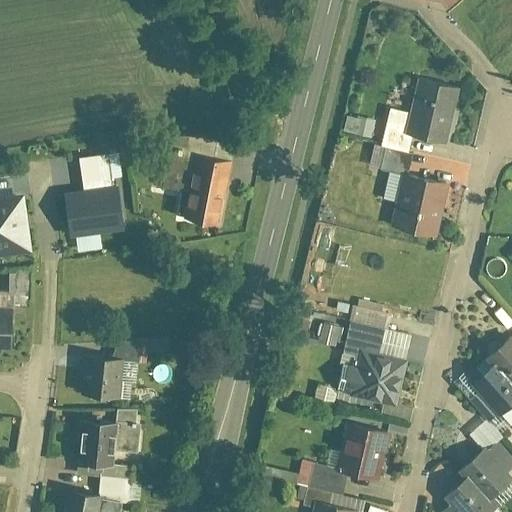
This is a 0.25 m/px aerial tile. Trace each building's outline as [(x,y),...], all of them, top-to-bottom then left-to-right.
[(414,133),(448,140),(461,85),(421,75),(413,109),(408,131),(414,133)] [(408,131),(413,109),(389,103),(380,140),(388,142),(410,147),(414,133),(408,131)] [(370,134),(374,118),(347,112),(343,127),(370,134)] [(402,170),(411,172),(416,149),(410,147),(388,142),(382,166),(402,170)] [(80,155),(84,186),(113,182),(108,151),(80,155)] [(187,217),(221,222),(231,157),(197,151),(187,217)] [(438,233),(450,181),(411,172),(402,170),(390,222),(438,233)] [(64,189),(71,235),(87,232),(124,227),(118,182),(113,182),(84,186),(64,189)] [(0,255),(34,250),(25,193),(0,196),(0,255)] [(0,343),(13,344),(13,306),(0,305),(0,343)] [(356,345),(378,350),(384,324),(351,317),(346,343),(356,345)] [(317,339),(336,343),(341,324),(321,319),(317,339)] [(511,333),(489,355),(493,359),(511,380),(511,333)] [(345,392),(397,404),(407,356),(378,350),(356,345),(345,392)] [(87,351),(82,390),(121,394),(126,355),(87,351)] [(511,380),(493,359),(471,378),(502,412),(511,403),(511,380)] [(82,415),(79,458),(116,461),(118,417),(82,415)] [(383,474),(393,429),(348,419),(338,464),(348,467),(383,474)] [(471,474),(491,496),(511,476),(511,470),(509,467),(511,463),(511,451),(500,438),(490,446),(487,442),(463,464),(471,474)] [(343,492),(348,467),(338,464),(304,457),(298,483),(307,485),(343,492)] [(491,496),(471,474),(446,496),(450,501),(440,510),(441,511),(490,511),(499,505),(491,496)] [(343,492),(307,485),(304,500),(315,502),(357,511),(359,511),(362,497),(343,492)] [(120,511),(123,498),(68,487),(62,511),(120,511)] [(357,511),(315,502),(312,511),(357,511)]
